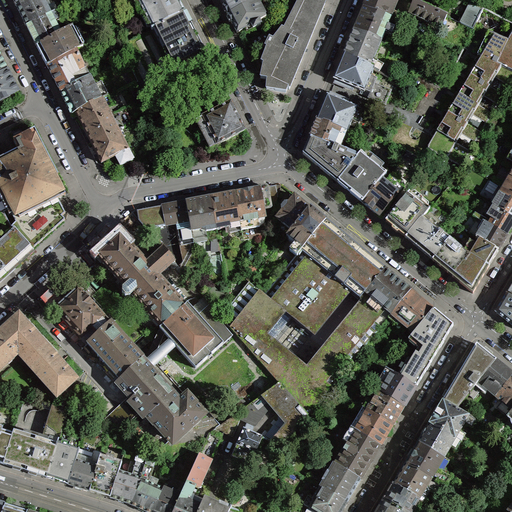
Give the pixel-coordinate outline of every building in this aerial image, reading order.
[(20,13),(27,27),(51,15),(43,0),(31,0),(17,7),(20,13)] [(136,0),(151,29),(151,30),(185,13),(186,13),(178,0),(136,0)] [(220,0),(222,4),(228,15),(253,2),(255,1),(254,0),(220,0)] [(288,89),(289,89),(320,14),(325,4),(316,0),(299,0),(284,30),(282,28),(273,40),(269,38),(265,47),(267,48),(261,62),(264,63),(261,78),(267,79),(266,90),(286,93),(288,89)] [(387,14),(393,0),(367,0),(364,7),(391,19),(392,16),(387,14)] [(414,1),(409,13),(441,28),(447,16),(414,1)] [(253,2),(228,15),(232,23),(237,32),(251,25),(253,29),(261,25),(259,21),(266,18),(261,8),(257,10),(253,2)] [(473,29),(483,8),(471,2),(461,23),(473,29)] [(354,31),(381,42),(389,23),(403,29),(405,24),(391,19),(364,7),(359,20),(354,31)] [(135,83),(140,93),(161,82),(208,58),(193,28),(185,13),(151,30),(120,46),(137,81),(135,83)] [(31,34),(37,46),(60,34),(51,15),(27,27),(31,34)] [(72,28),(60,34),(37,46),(40,53),(47,67),(77,51),(83,48),(72,28)] [(374,70),(389,78),(393,71),(374,60),(381,42),(354,31),(349,44),(345,54),(374,70)] [(481,57),(498,65),(509,41),(489,31),(477,55),(481,57)] [(511,35),(509,41),(498,65),(497,65),(511,71),(511,35)] [(53,78),(61,93),(86,80),(82,72),(86,70),(77,51),(47,67),(53,78)] [(378,79),(371,76),(374,70),(345,54),(345,55),(339,68),(335,79),(370,94),(369,98),(386,106),(392,91),(376,85),(378,79)] [(511,81),(511,71),(497,65),(498,65),(481,57),(471,75),(490,87),(495,77),(509,86),(511,81)] [(208,58),(161,82),(167,94),(214,71),(208,58)] [(0,102),(9,98),(9,97),(19,92),(12,78),(8,71),(0,74),(0,102)] [(498,105),(504,95),(490,87),(471,75),(459,94),(479,105),(484,96),(498,105)] [(65,101),(72,114),(75,112),(101,99),(90,78),(86,80),(61,93),(65,101)] [(167,94),(161,82),(140,93),(146,106),(153,103),(152,101),(157,99),(167,94)] [(487,123),(493,114),(479,105),(459,94),(448,112),(468,124),(473,115),(487,123)] [(107,96),(101,99),(75,112),(78,117),(84,128),(113,113),(112,110),(109,112),(107,109),(112,106),(107,96)] [(359,123),(364,111),(328,96),(322,110),(318,120),(347,132),(348,132),(352,121),(359,123)] [(245,131),(231,102),(196,120),(203,135),(210,131),(217,145),(226,140),(245,131)] [(468,124),(448,112),(437,131),(456,143),(462,134),(476,142),(482,132),(468,124)] [(112,118),(115,116),(113,113),(84,128),(87,135),(92,144),(119,131),(124,128),(119,118),(114,121),(112,118)] [(340,149),(347,132),(318,120),(317,120),(313,130),(310,137),(340,149)] [(9,198),(19,219),(11,226),(13,228),(32,249),(65,219),(62,216),(65,213),(58,199),(62,197),(66,195),(56,176),(58,175),(35,129),(13,140),(18,149),(0,158),(0,163),(7,174),(0,180),(0,198),(2,201),(9,198)] [(125,164),(133,159),(119,131),(92,144),(101,163),(116,156),(121,166),(125,164)] [(456,143),(437,131),(420,159),(435,169),(439,171),(447,158),(461,166),(470,151),(456,143)] [(310,137),(303,154),(313,163),(337,183),(338,182),(359,157),(340,149),(310,137)] [(348,190),(362,202),(381,179),(386,173),(362,153),(359,157),(338,182),(348,190)] [(442,183),(447,176),(439,171),(435,169),(431,175),(442,183)] [(511,173),(503,188),(511,193),(511,173)] [(386,183),(381,179),(362,202),(369,208),(379,217),(403,188),(390,178),(386,183)] [(241,230),(259,226),(264,224),(265,218),(264,209),(270,208),(271,207),(270,202),(276,201),(277,197),(275,185),(250,190),(234,193),(240,223),(241,230)] [(511,193),(503,188),(493,205),(511,216),(511,193)] [(406,238),(430,209),(428,207),(427,208),(422,204),(422,203),(409,192),(385,221),(392,227),(392,229),(394,231),(397,233),(399,232),(406,238)] [(216,230),(230,227),(229,225),(240,223),(234,193),(221,196),(210,198),(216,230)] [(283,210),(276,218),(292,230),(310,208),(301,201),(294,195),(288,204),(287,203),(285,203),(282,207),(282,209),(283,210)] [(194,243),(208,241),(206,232),(216,230),(210,198),(198,200),(186,202),(194,243)] [(171,205),(132,212),(141,222),(153,220),(155,227),(176,224),(184,263),(179,267),(183,272),(188,268),(198,266),(194,243),(186,202),(171,205)] [(418,248),(433,260),(450,240),(440,231),(450,219),(433,205),(430,209),(406,238),(418,248)] [(474,214),(483,221),(507,235),(511,229),(511,227),(511,216),(493,205),(486,216),(492,219),(491,221),(475,212),(474,214)] [(290,251),(296,256),(326,221),(316,213),(310,208),(292,230),(287,236),(296,243),(290,251)] [(296,256),(264,295),(249,283),(221,316),(279,384),(307,416),(391,315),(411,290),(394,276),(385,270),(386,269),(343,234),(327,220),(326,221),(296,256)] [(476,238),(479,239),(498,251),(501,245),(507,235),(483,221),(477,230),(480,231),(476,238)] [(0,280),(7,274),(33,251),(32,249),(13,228),(0,240),(0,280)] [(159,276),(175,262),(161,245),(151,254),(153,256),(146,262),(120,232),(107,244),(95,255),(124,287),(122,288),(122,293),(125,297),(130,297),(132,295),(161,327),(185,305),(159,276)] [(498,251),(479,239),(476,244),(470,240),(463,251),(489,266),(491,263),(498,251)] [(463,251),(450,240),(433,260),(453,277),(473,293),(489,266),(463,251)] [(85,295),(84,295),(78,288),(66,298),(56,308),(82,337),(87,332),(90,335),(93,338),(87,343),(119,379),(144,357),(112,321),(109,323),(92,304),(93,304),(85,295)] [(411,290),(391,315),(414,334),(434,310),(419,297),(411,290)] [(506,320),(511,324),(511,297),(507,295),(496,312),(506,320)] [(208,306),(198,315),(187,304),(186,305),(185,305),(161,327),(160,328),(164,334),(179,350),(196,368),(233,335),(208,306)] [(434,310),(414,334),(409,341),(419,349),(419,347),(435,356),(442,344),(453,325),(434,310)] [(0,331),(0,340),(15,357),(18,354),(26,363),(46,345),(19,314),(7,325),(0,331)] [(165,431),(171,439),(159,450),(173,459),(209,434),(214,430),(216,429),(220,426),(202,405),(200,407),(189,395),(186,398),(153,360),(164,334),(160,328),(148,355),(147,354),(144,357),(119,379),(134,396),(131,399),(128,402),(144,420),(146,418),(156,428),(157,427),(163,433),(165,431)] [(0,370),(15,357),(0,340),(0,370)] [(46,345),(26,363),(57,397),(77,379),(61,361),(46,345)] [(496,360),(477,345),(459,374),(443,401),(456,409),(468,394),(496,360)] [(419,349),(411,361),(409,359),(406,364),(395,357),(385,369),(390,372),(416,388),(428,368),(435,356),(419,347),(419,349)] [(496,360),(468,394),(473,399),(478,393),(477,388),(480,385),(495,397),(511,376),(511,373),(505,367),(496,360)] [(416,388),(390,372),(379,391),(404,407),(410,398),(416,388)] [(501,402),(496,408),(507,418),(511,412),(511,376),(495,397),(501,402)] [(264,439),(282,447),(307,416),(279,384),(245,408),(240,419),(254,425),(270,406),(279,416),(279,421),(264,439)] [(404,407),(379,391),(367,411),(393,426),(397,419),(404,407)] [(456,409),(443,401),(436,414),(430,423),(461,442),(465,435),(460,432),(469,416),(456,409)] [(68,410),(52,405),(42,439),(14,430),(13,434),(3,464),(24,471),(46,478),(58,442),(68,410)] [(240,419),(245,408),(224,423),(220,426),(216,429),(232,436),(240,419)] [(393,426),(367,411),(355,431),(381,446),(385,439),(393,426)] [(461,442),(430,423),(424,434),(418,443),(444,458),(451,447),(456,450),(461,442)] [(250,465),(262,437),(245,429),(244,430),(231,456),(250,465)] [(13,434),(2,430),(1,433),(0,432),(0,463),(3,464),(13,434)] [(223,434),(214,430),(209,434),(182,494),(180,497),(187,500),(188,497),(190,498),(195,487),(199,488),(223,434)] [(381,446),(355,431),(335,465),(360,480),(361,480),(369,466),(381,446)] [(68,484),(75,460),(79,449),(58,442),(46,478),(54,480),(68,484)] [(444,458),(418,443),(412,453),(406,463),(446,487),(451,478),(437,470),(444,458)] [(93,452),(89,465),(75,460),(68,484),(74,486),(89,491),(101,455),(101,453),(95,451),(93,452)] [(110,498),(118,471),(121,462),(101,455),(89,491),(94,493),(110,498)] [(136,463),(133,476),(118,471),(110,498),(117,500),(131,505),(142,481),(141,478),(145,466),(136,463)] [(446,487),(406,463),(399,475),(394,484),(419,500),(427,487),(440,496),(446,487)] [(323,480),(324,480),(320,487),(347,503),(352,495),(360,480),(335,465),(334,464),(329,473),(328,472),(323,480)] [(149,482),(153,468),(145,466),(141,478),(142,481),(131,505),(138,508),(147,511),(152,511),(163,489),(149,482)] [(394,484),(393,484),(388,492),(384,499),(406,511),(411,511),(419,500),(394,484)] [(303,504),(309,507),(306,511),(341,511),(347,503),(320,487),(313,498),(308,495),(303,504)] [(173,492),(164,488),(163,489),(152,511),(173,511),(180,497),(182,494),(173,490),(173,492)] [(198,511),(201,506),(187,500),(180,497),(173,511),(198,511)] [(201,506),(198,511),(228,511),(229,511),(218,506),(218,505),(204,498),(201,506)] [(406,511),(384,499),(379,507),(376,511),(406,511)]
